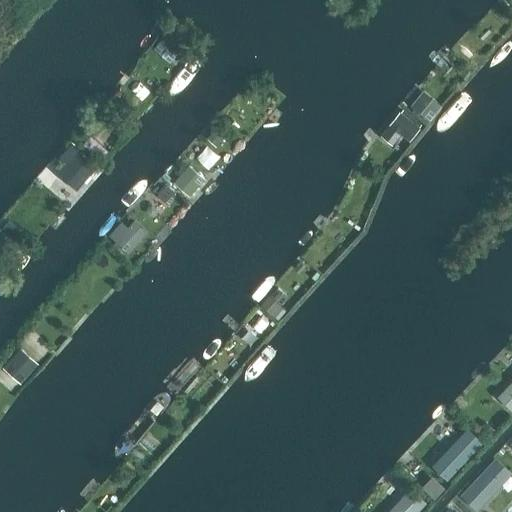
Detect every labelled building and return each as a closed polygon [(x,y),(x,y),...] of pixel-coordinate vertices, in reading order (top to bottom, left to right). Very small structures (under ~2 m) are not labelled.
[(172,27),(159,42),(175,56),(188,41),(172,27)] [(418,95),(410,105),(429,120),(441,105),(433,99),(429,104),(418,95)] [(399,111),(388,125),(409,141),(420,128),(419,127),(421,124),(403,109),(401,112),(399,111)] [(216,127),(209,134),(219,142),(225,135),(216,127)] [(72,144),(58,160),(64,164),(85,182),(98,166),(72,144)] [(185,168),(173,181),(189,195),(201,182),(185,168)] [(165,186),(157,195),(169,205),(177,196),(165,186)] [(10,220),(2,230),(6,234),(18,243),(26,232),(10,220)] [(133,220),(115,241),(128,253),(147,232),(133,220)] [(6,241),(1,248),(15,259),(24,248),(6,234),(2,238),(6,241)] [(277,287),(261,305),(272,314),(275,317),(283,308),(280,305),(287,297),(277,287)] [(259,314),(246,328),(259,340),(271,325),(259,314)] [(18,351),(3,367),(21,383),(36,367),(18,351)] [(511,375),(463,428),(480,443),(511,409),(511,375)] [(463,428),(417,481),(431,496),(480,443),(463,428)] [(511,454),(503,462),(511,470),(511,454)] [(456,511),(455,511),(476,511),(511,475),(511,470),(503,462),(456,511)] [(416,511),(431,496),(417,481),(388,511),(416,511)]
